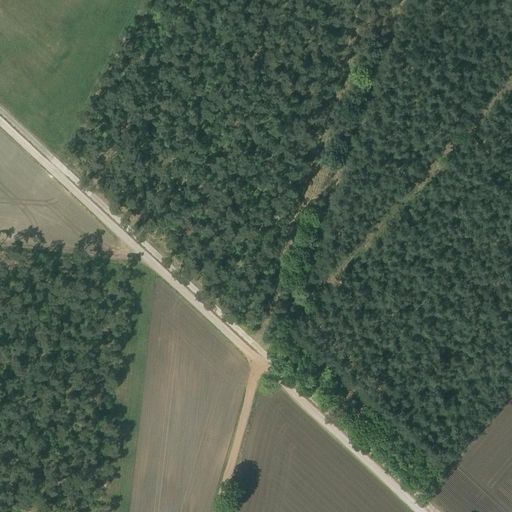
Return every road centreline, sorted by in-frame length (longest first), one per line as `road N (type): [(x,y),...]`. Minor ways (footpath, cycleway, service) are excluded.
road 1 (track): [(278,333),(399,0)]
road 2 (track): [(0,121),(258,360)]
road 3 (track): [(511,82),(278,333)]
road 4 (track): [(258,360),(425,511)]
road 5 (track): [(257,348),(306,186)]
road 6 (track): [(214,511),(258,360)]
